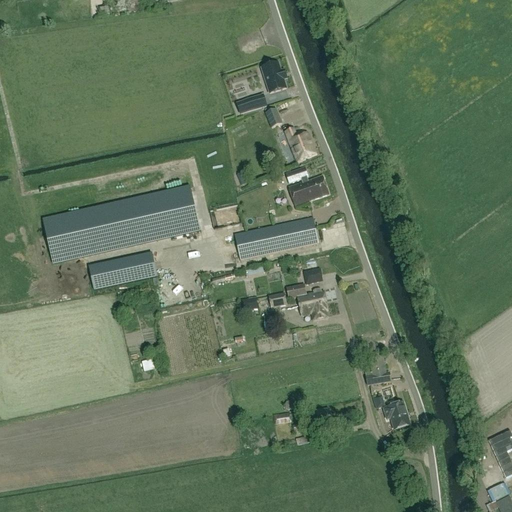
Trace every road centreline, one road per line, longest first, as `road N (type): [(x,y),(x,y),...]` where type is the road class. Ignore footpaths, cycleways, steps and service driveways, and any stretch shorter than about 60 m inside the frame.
road 1 (unclassified): [(434,511),(423,425),(268,0)]
road 2 (unknown): [(367,271),(334,280),(371,423),(388,448),(429,460)]
